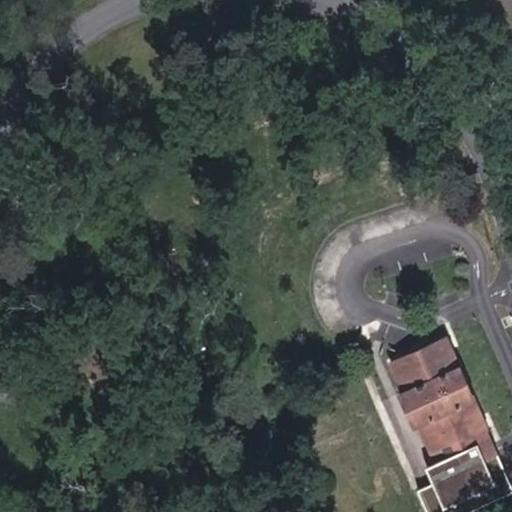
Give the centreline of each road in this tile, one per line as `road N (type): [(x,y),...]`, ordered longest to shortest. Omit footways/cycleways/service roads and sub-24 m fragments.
road 1 (tertiary): [(332,0),(370,11),(433,63),(497,151),(511,194)]
road 2 (tertiary): [(0,156),(37,81),(85,36),(143,0)]
